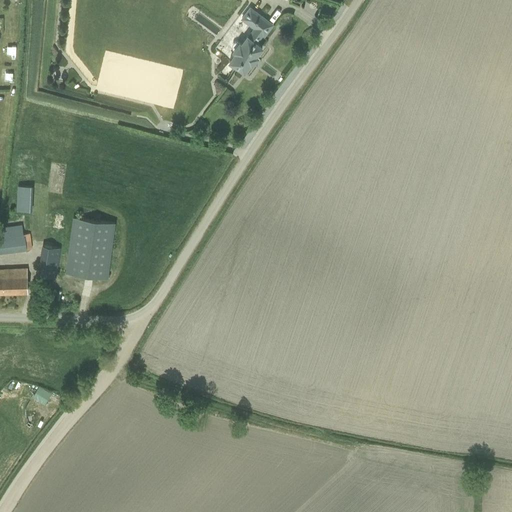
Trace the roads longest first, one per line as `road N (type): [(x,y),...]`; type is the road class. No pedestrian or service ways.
road 1 (unclassified): [(115,320),(133,318),(157,299),(357,0)]
road 2 (track): [(133,318),(119,360),(2,511)]
